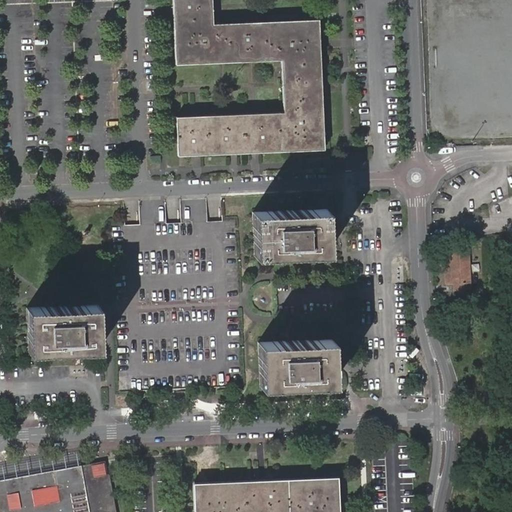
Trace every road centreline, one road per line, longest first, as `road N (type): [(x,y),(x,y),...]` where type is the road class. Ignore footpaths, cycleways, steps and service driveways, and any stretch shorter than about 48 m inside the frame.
road 1 (residential): [(0,445),(19,435),(444,419)]
road 2 (residential): [(0,195),(416,177)]
road 3 (residential): [(444,419),(443,380),(419,289),(416,177)]
road 4 (residential): [(416,177),(408,0)]
